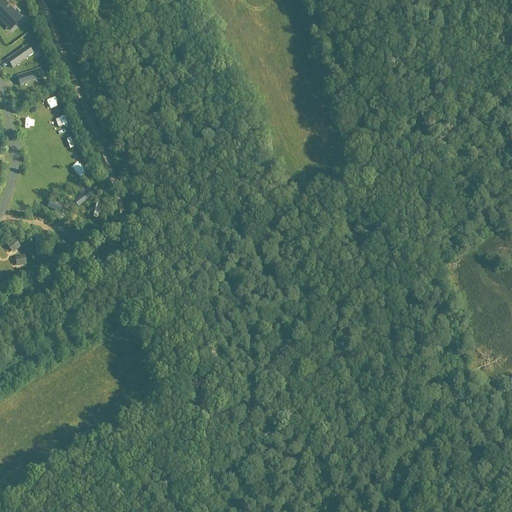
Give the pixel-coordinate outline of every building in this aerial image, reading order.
[(0,0),(0,22),(7,29),(18,18),(0,0)] [(5,61),(11,69),(33,54),(27,46),(5,61)] [(40,70),(16,77),(19,87),(44,79),(40,70)] [(86,195),(74,204),(77,208),(89,199),(86,195)] [(63,210),(49,204),(47,209),(61,215),(63,210)] [(98,222),(101,208),(96,206),(93,220),(98,222)] [(62,240),(86,241),(87,240),(88,239),(88,238),(88,237),(87,236),(86,235),(62,233),(62,240)] [(43,265),(41,241),(41,240),(40,240),(39,239),(38,239),(37,239),(36,240),(35,241),(37,265),(43,265)]
